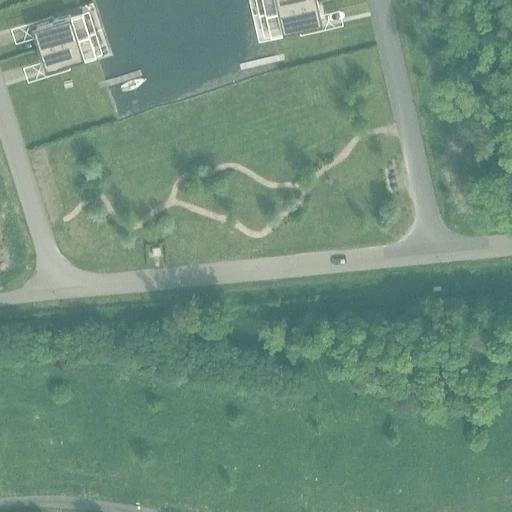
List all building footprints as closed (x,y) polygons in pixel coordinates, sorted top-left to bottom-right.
[(262,0),(266,13),(317,1),(316,0),(262,0)] [(317,1),(266,13),(271,34),(282,32),(322,23),(317,1)] [(70,14),(31,26),(38,48),(88,32),(81,11),(70,15),(70,14)] [(88,32),(38,48),(45,70),(84,57),(95,53),(88,32)] [(87,369),(89,349),(67,347),(66,368),(87,369)] [(117,351),(116,370),(135,371),(136,352),(117,351)] [(159,372),(186,375),(187,364),(161,361),(159,372)] [(199,366),(198,391),(223,393),(225,368),(199,366)] [(273,391),(274,377),(244,375),(243,389),(273,391)] [(347,392),(345,414),(364,415),(365,393),(347,392)] [(79,433),(80,413),(61,412),(60,432),(79,433)] [(355,417),(356,432),(370,431),(370,416),(355,417)] [(151,417),(149,444),(171,446),(173,419),(151,417)] [(178,446),(194,448),(197,422),(181,420),(178,446)] [(225,448),(227,423),(203,422),(202,446),(225,448)] [(348,495),(361,496),(363,473),(350,472),(348,495)]
